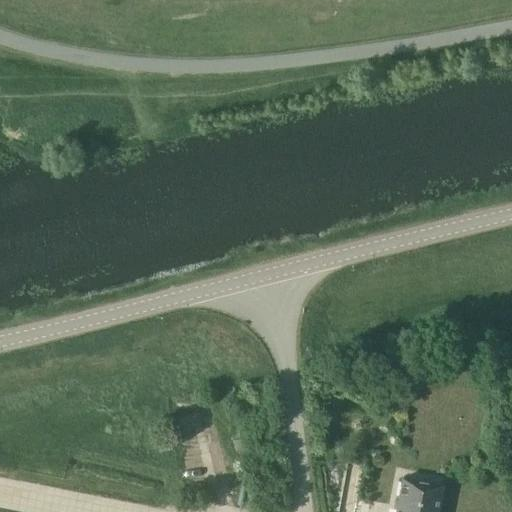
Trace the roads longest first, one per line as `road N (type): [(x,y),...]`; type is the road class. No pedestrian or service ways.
road 1 (tertiary): [(0,341),(511,214)]
road 2 (unclassified): [(199,67),(371,52),(511,26)]
road 3 (unclassified): [(199,67),(93,60),(0,36)]
